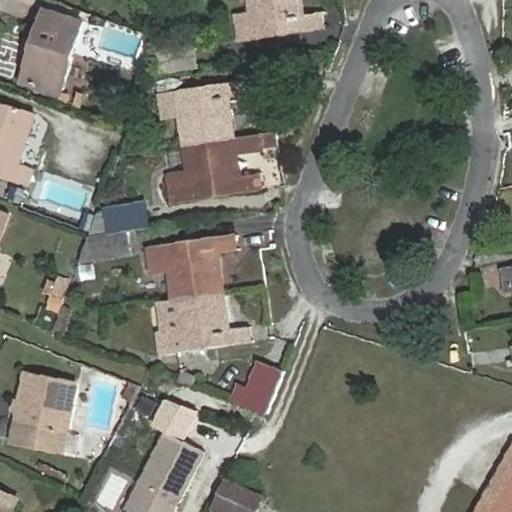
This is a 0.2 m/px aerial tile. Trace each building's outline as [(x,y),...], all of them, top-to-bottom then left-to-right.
[(300,0),(248,0),(252,26),(236,28),(240,50),(323,36),(321,22),(301,25),(297,1),(300,0)] [(55,24),(59,11),(50,7),(45,21),(55,24)] [(39,51),(34,49),(24,77),(63,92),(89,22),(59,11),(55,24),(45,21),(38,40),(42,41),(39,51)] [(38,40),(34,49),(39,51),(42,41),(38,40)] [(191,72),(189,56),(156,61),(158,77),(191,72)] [(186,151),(226,145),(224,128),(231,127),(227,105),(247,102),(244,87),(157,102),(161,127),(182,125),(186,151)] [(24,125),(30,106),(0,96),(0,174),(29,184),(39,156),(24,152),(32,127),(24,125)] [(38,108),(30,106),(24,125),(32,127),(38,108)] [(258,140),(260,154),(279,151),(277,137),(258,140)] [(228,158),(236,158),(260,154),(258,140),(226,145),(228,158)] [(228,158),(226,145),(186,151),(191,179),(167,183),(171,208),(262,193),(259,178),(241,180),(236,158),(228,158)] [(0,233),(9,210),(0,206),(0,233)] [(122,238),(146,235),(142,212),(104,218),(104,221),(107,240),(122,238)] [(107,240),(104,221),(93,223),(86,244),(107,240)] [(265,226),(242,234),(247,249),(270,241),(265,226)] [(125,261),(122,238),(107,240),(86,244),(89,266),(125,261)] [(173,303),(214,299),(213,283),(221,282),(218,258),(236,255),(234,240),(148,250),(151,273),(169,272),(173,303)] [(217,314),(214,299),(173,303),(180,356),(247,348),(245,333),(227,336),(224,313),(217,314)] [(35,323),(55,329),(60,317),(62,310),(43,302),(35,323)] [(242,409),(268,419),(285,376),(258,365),(242,409)] [(77,384),(24,373),(10,442),(62,452),(77,384)] [(126,511),(174,511),(203,456),(164,436),(126,511)] [(475,511),(496,511),(511,482),(511,450),(509,449),(475,511)] [(253,511),(261,497),(227,480),(214,506),(227,511),(253,511)] [(511,511),(511,482),(496,511),(511,511)] [(10,511),(17,499),(0,491),(0,511),(10,511)]
